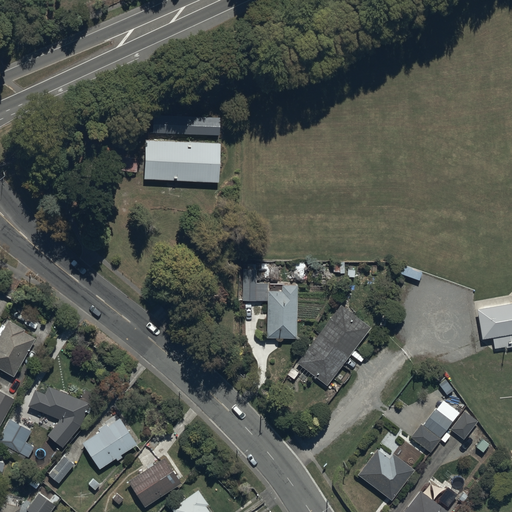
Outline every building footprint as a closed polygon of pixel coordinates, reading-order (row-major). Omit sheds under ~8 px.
[(220,114),(150,111),(149,129),(219,132),(220,114)] [(221,140),(146,137),(144,176),(219,179),(221,140)] [(268,283),(256,283),(256,263),(243,263),(242,301),(268,301),(268,283)] [(282,290),(268,290),(268,301),(267,337),(296,338),(298,284),(283,283),(282,290)] [(511,337),(511,290),(475,297),(480,328),(490,326),(493,340),(511,337)] [(371,327),(341,305),(297,363),(326,385),(371,327)] [(0,325),(0,365),(14,373),(37,332),(8,317),(5,323),(2,322),(0,325)] [(88,400),(49,382),(45,390),(35,385),(28,403),(59,417),(47,432),(63,444),(82,421),(88,400)] [(0,383),(0,423),(0,424),(17,392),(0,383)] [(421,424),(411,437),(431,453),(441,439),(440,438),(459,412),(443,400),(423,425),(421,424)] [(478,420),(464,410),(450,429),(464,439),(478,420)] [(32,428),(9,415),(0,432),(0,438),(29,455),(34,445),(25,439),(32,428)] [(98,428),(82,439),(99,466),(115,455),(117,458),(123,454),(121,452),(137,441),(120,415),(109,423),(107,420),(97,426),(98,428)] [(377,449),(358,474),(391,499),(414,469),(393,453),(389,458),(377,449)] [(48,472),(57,479),(73,461),(64,453),(48,472)] [(166,453),(128,478),(144,503),(182,478),(166,453)] [(209,500),(198,485),(170,505),(175,511),(213,511),(206,502),(209,500)] [(55,492),(50,498),(39,490),(26,507),(33,511),(49,511),(56,503),(55,502),(60,495),(55,492)] [(449,511),(420,490),(403,511),(449,511)] [(18,511),(20,503),(0,497),(0,511),(18,511)]
